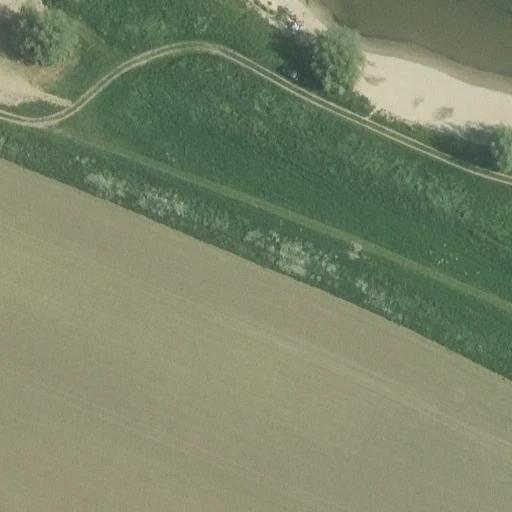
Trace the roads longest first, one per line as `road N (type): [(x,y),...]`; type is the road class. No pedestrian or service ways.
road 1 (track): [(511,182),(399,146),(208,50),(173,53),(44,119),(0,115)]
road 2 (track): [(511,334),(298,222),(29,121)]
